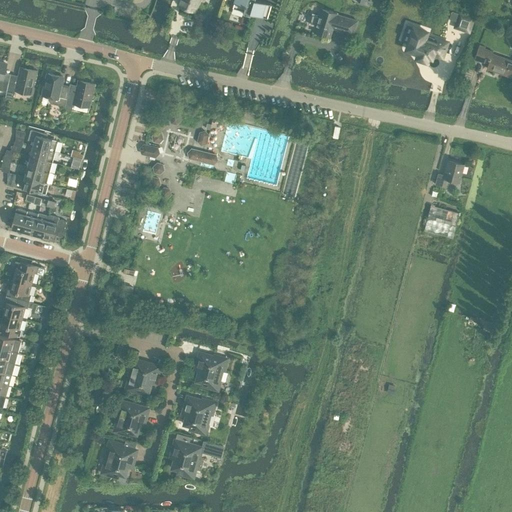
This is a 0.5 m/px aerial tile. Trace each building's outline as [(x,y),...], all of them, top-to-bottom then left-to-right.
[(180,0),(179,5),(194,10),(197,0),(180,0)] [(234,0),(233,7),(244,10),(243,12),(250,14),(251,12),(267,18),(272,4),(271,4),(271,3),(261,0),(260,0),(261,1),(258,0),(234,0)] [(357,20),(337,14),(337,13),(320,7),(318,16),(312,14),(310,23),(315,24),(313,31),(330,36),(333,27),(353,34),(357,20)] [(452,10),(449,18),(457,21),(455,26),(469,31),(473,18),(452,10)] [(414,27),(407,49),(418,53),(417,57),(426,61),(428,56),(432,57),(433,54),(440,57),(443,49),(445,49),(448,42),(426,34),(427,31),(414,27)] [(511,60),(492,54),(493,51),(479,46),(475,59),(488,63),(487,68),(511,76),(511,60)] [(0,89),(6,91),(9,79),(3,78),(7,64),(0,62),(0,89)] [(31,93),(36,70),(20,67),(17,81),(9,79),(6,91),(5,97),(13,99),(15,90),(31,93)] [(65,106),(69,87),(61,85),(63,76),(48,73),(43,95),(50,97),(49,100),(51,103),(65,106)] [(89,106),(94,83),(78,80),(75,95),(68,93),(64,108),(72,110),(74,103),(89,106)] [(175,112),(170,117),(172,122),(178,124),(182,120),(181,114),(175,112)] [(160,117),(156,121),(157,127),(163,129),(167,124),(166,118),(160,117)] [(55,151),(58,140),(46,137),(47,134),(31,130),(29,139),(34,141),(33,145),(55,151)] [(156,131),(152,135),(154,141),(159,143),(164,138),(162,133),(156,131)] [(201,144),(206,143),(208,134),(205,131),(200,132),(198,141),(201,144)] [(145,144),(141,148),(142,154),(143,154),(151,156),(155,157),(160,153),(158,147),(153,146),(146,144),(145,144)] [(52,161),(55,151),(33,145),(30,155),(52,161)] [(214,164),(214,163),(218,160),(216,155),(216,154),(191,148),(191,149),(188,152),(189,157),(189,158),(214,164)] [(50,172),(52,161),(30,155),(27,166),(50,172)] [(459,182),(464,164),(448,160),(444,175),(438,173),(435,184),(442,186),(444,178),(459,182)] [(157,162),(153,167),(154,171),(155,172),(161,174),(165,170),(163,164),(157,162)] [(47,182),(50,172),(27,166),(25,176),(47,182)] [(46,194),(48,183),(47,183),(47,182),(25,176),(22,187),(46,194)] [(154,177),(150,181),(151,187),(157,189),(161,184),(160,178),(154,177)] [(164,187),(160,192),(162,197),(168,199),(172,195),(170,189),(164,187)] [(459,213),(431,205),(424,229),(452,237),(459,213)] [(11,227),(22,230),(26,214),(27,211),(16,208),(11,227)] [(22,230),(32,233),(36,217),(37,214),(27,211),(26,214),(22,230)] [(42,236),(47,220),(48,215),(38,212),(37,214),(36,217),(32,233),(42,236)] [(48,214),(48,215),(47,220),(42,236),(49,238),(53,239),(55,234),(62,236),(66,220),(59,218),(59,217),(48,214)] [(44,273),(45,268),(16,260),(14,267),(16,267),(13,278),(35,284),(36,283),(32,282),(35,272),(42,274),(44,273)] [(35,286),(35,284),(13,278),(10,289),(8,288),(6,295),(29,301),(31,294),(29,294),(31,284),(35,286)] [(27,308),(29,301),(6,295),(4,301),(7,302),(4,313),(26,319),(26,317),(23,316),(25,307),(27,308)] [(26,320),(26,319),(4,313),(1,323),(0,323),(0,330),(20,336),(22,329),(19,328),(22,319),(26,320)] [(492,333),(494,323),(484,321),(482,331),(492,333)] [(0,347),(18,352),(21,341),(0,334),(0,347)] [(0,358),(15,363),(18,352),(0,347),(0,358)] [(213,355),(199,352),(196,364),(198,365),(197,370),(198,371),(196,380),(203,382),(202,385),(218,390),(220,380),(219,380),(222,370),(224,371),(227,359),(213,355)] [(0,370),(12,374),(15,363),(0,358),(0,370)] [(157,378),(160,366),(147,362),(134,358),(131,368),(132,369),(126,388),(141,392),(142,389),(149,391),(151,382),(153,383),(154,378),(157,378)] [(0,382),(9,385),(12,374),(0,370),(0,382)] [(0,394),(6,396),(9,385),(0,382),(0,394)] [(201,399),(187,395),(184,408),(186,409),(185,414),(186,414),(184,423),(191,425),(190,429),(206,433),(208,424),(207,424),(210,414),(212,415),(215,402),(201,398),(201,399)] [(145,420),(148,408),(135,404),(122,400),(120,411),(115,430),(129,434),(130,431),(137,433),(139,424),(141,425),(142,420),(145,420)] [(200,458),(201,452),(221,457),(224,446),(203,440),(202,446),(189,442),(188,443),(175,439),(171,452),(174,453),(172,458),(174,458),(171,467),(178,469),(177,473),(193,477),(196,468),(200,469),(203,459),(200,458)] [(133,462),(137,449),(123,445),(109,441),(106,453),(108,454),(105,463),(104,463),(101,472),(117,477),(118,473),(125,475),(128,466),(129,466),(131,461),(133,462)]
